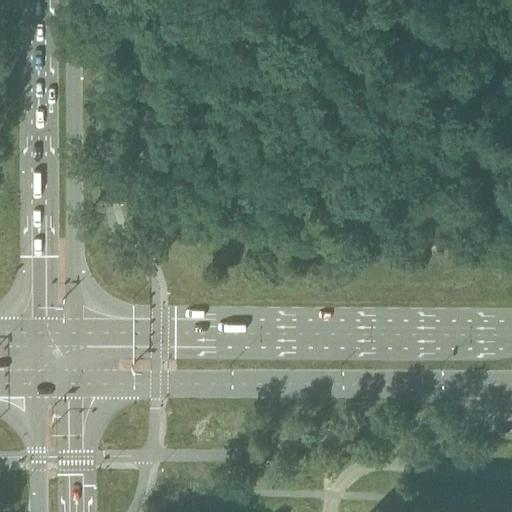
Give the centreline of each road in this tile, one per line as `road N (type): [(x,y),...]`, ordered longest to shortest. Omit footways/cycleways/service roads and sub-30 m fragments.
road 1 (primary): [(73,384),(511,385)]
road 2 (primary): [(511,335),(74,333)]
road 3 (secondary): [(38,0),(39,333)]
road 4 (secondary): [(74,333),(75,0)]
road 5 (primary): [(75,511),(73,384)]
road 6 (primary): [(37,384),(37,511)]
